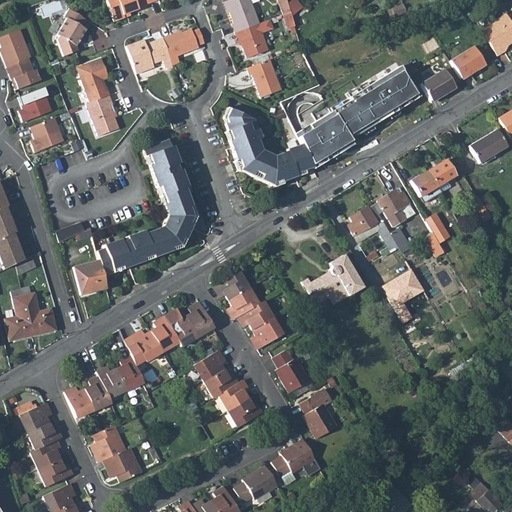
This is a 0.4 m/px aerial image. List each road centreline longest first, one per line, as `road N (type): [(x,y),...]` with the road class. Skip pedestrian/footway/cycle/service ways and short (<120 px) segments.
road 1 (residential): [(118,507),(141,506),(280,437),(283,409),(190,268)]
road 2 (residential): [(237,239),(511,74)]
road 3 (residential): [(75,339),(25,169),(5,160),(0,145)]
road 4 (residential): [(196,8),(117,35),(137,96),(172,113),(187,108)]
road 5 (residential): [(39,362),(99,491),(118,507)]
road 6 (unknown): [(149,106),(118,153),(29,182)]
road 7 (residential): [(237,239),(187,108)]
road 8 (residential): [(75,339),(190,268)]
road 9 (residential): [(187,108),(205,100),(219,72),(196,8)]
